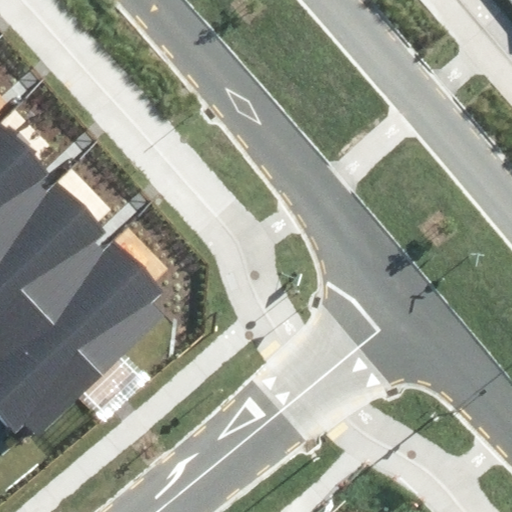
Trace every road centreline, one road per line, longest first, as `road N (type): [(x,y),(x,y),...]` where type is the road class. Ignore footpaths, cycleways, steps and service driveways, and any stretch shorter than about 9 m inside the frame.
road 1 (secondary): [(415,305),(142,0)]
road 2 (residential): [(415,305),(159,511)]
road 3 (secondary): [(335,0),(511,199)]
road 4 (secondary): [(511,427),(415,305)]
